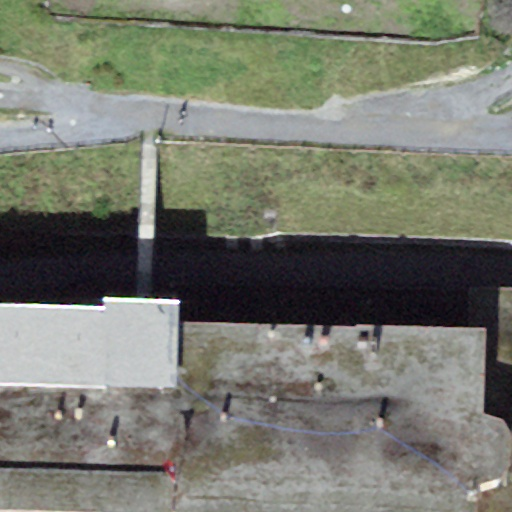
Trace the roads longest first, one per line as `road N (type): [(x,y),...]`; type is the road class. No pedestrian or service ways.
road 1 (track): [(511,284),(0,277)]
road 2 (track): [(61,104),(120,115),(511,134)]
road 3 (track): [(120,115),(79,133),(0,144)]
